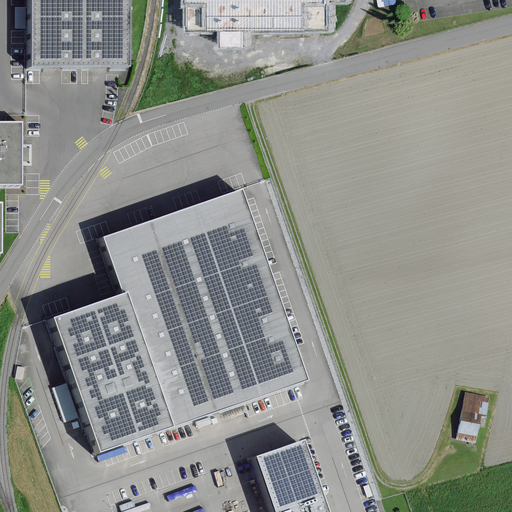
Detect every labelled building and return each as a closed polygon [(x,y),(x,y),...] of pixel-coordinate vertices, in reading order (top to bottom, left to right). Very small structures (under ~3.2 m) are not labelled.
[(28,0),(28,68),(124,69),(125,7),(124,0),(28,0)] [(191,0),(191,26),(332,26),(333,3),(352,3),(351,0),(191,0)] [(18,123),(0,122),(0,186),(18,187),(18,123)] [(301,383),(234,194),(96,243),(99,250),(113,291),(116,298),(163,431),(188,422),(244,403),(297,384),(301,383)] [(163,431),(116,298),(43,324),(90,456),(102,452),(150,436),(159,433),(163,431)] [(16,367),(14,379),(22,380),(24,368),(16,367)] [(464,393),(455,440),(474,443),(479,417),(484,418),(488,398),(464,393)] [(317,511),(295,445),(247,461),(264,511),(317,511)]
